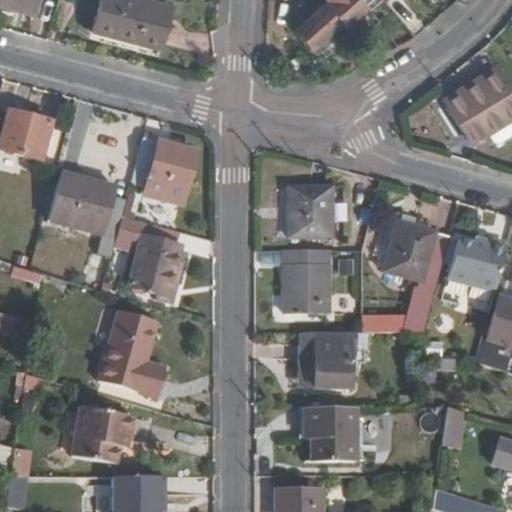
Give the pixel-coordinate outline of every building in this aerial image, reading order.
[(0,0),(0,5),(32,14),(35,0),(0,0)] [(98,0),(90,32),(158,50),(169,6),(148,0),(98,0)] [(378,21),(367,8),(359,0),(325,0),(326,1),(292,31),(308,50),(339,24),(354,41),(378,21)] [(511,116),(511,94),(496,70),(457,93),(457,94),(444,102),(468,141),(482,133),(482,134),(511,116)] [(0,151),(39,162),(50,121),(7,110),(0,133),(0,151)] [(181,207),(196,150),(142,136),(129,186),(141,190),(140,196),(181,207)] [(120,218),(125,200),(112,197),(89,191),(92,183),(59,175),(45,224),(100,239),(95,255),(110,259),(113,247),(120,218)] [(112,197),(115,189),(92,183),(89,191),(112,197)] [(330,239),(330,188),(286,187),(286,239),(330,239)] [(179,259),(182,247),(150,239),(154,227),(120,218),(113,247),(127,252),(131,240),(139,242),(127,287),(154,295),(160,275),(171,279),(177,259),(179,259)] [(433,294),(448,237),(394,222),(381,272),(418,283),(416,289),(433,294)] [(449,283),(497,290),(504,242),(456,235),(449,283)] [(327,314),(327,251),(283,252),(283,314),(327,314)] [(29,271),(32,260),(23,257),(19,268),(29,271)] [(153,301),(170,306),(183,260),(179,259),(177,259),(171,279),(160,275),(154,295),(153,301)] [(511,348),(511,294),(499,290),(485,341),(511,348)] [(145,362),(156,322),(117,311),(96,382),(155,399),(164,368),(145,362)] [(21,321),(0,314),(0,331),(16,337),(21,321)] [(355,348),(355,333),(299,334),(297,367),(311,368),(311,389),(349,391),(350,347),(355,348)] [(429,383),(430,357),(415,357),(415,383),(429,383)] [(296,389),(311,389),(311,368),(297,367),(296,389)] [(449,407),(440,443),(458,448),(468,412),(449,407)] [(126,449),(131,417),(77,408),(69,457),(115,465),(118,448),(126,449)] [(355,463),(355,409),(301,409),(301,440),(308,440),(308,463),(355,463)] [(0,472),(29,475),(31,448),(0,446),(0,472)] [(319,489),(319,477),(306,477),(306,489),(319,489)] [(272,511),(320,511),(320,489),(319,489),(306,489),(273,489),(272,511)] [(438,511),(447,511),(451,499),(434,494),(431,510),(438,511)] [(497,511),(480,507),(480,508),(451,499),(447,511),(497,511)]
